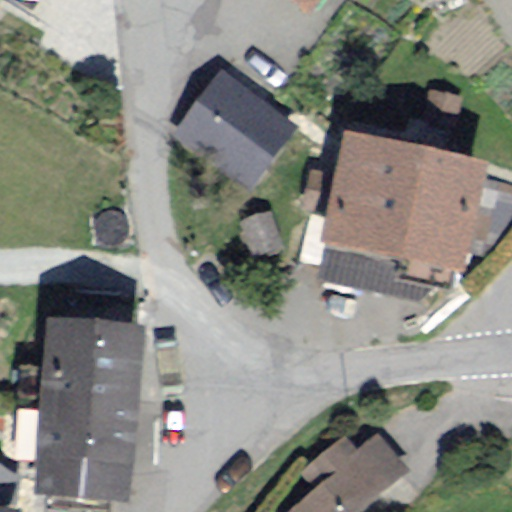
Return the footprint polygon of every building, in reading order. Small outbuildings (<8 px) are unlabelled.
[(318,0),(275,0),(304,20),(318,0)] [(244,194),(294,131),(220,72),(195,103),(170,134),(178,141),(244,194)] [(456,101),(425,95),(420,122),(450,128),(456,101)] [(470,172),(338,142),(312,254),(444,285),(470,172)] [(274,257),(265,221),(236,228),(245,264),(274,257)] [(80,511),(118,511),(134,339),(35,331),(19,507),(80,511)] [(360,511),(401,479),(372,442),(351,459),(339,444),(295,480),(310,498),(292,511),(360,511)]
